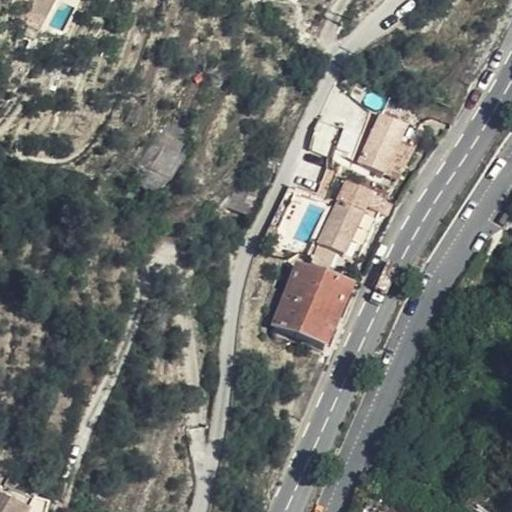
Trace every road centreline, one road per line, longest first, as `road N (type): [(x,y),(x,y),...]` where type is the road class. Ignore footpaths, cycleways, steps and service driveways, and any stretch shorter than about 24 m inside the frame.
road 1 (residential): [(195,511),(214,450),(244,262),(344,48),(397,0)]
road 2 (primary): [(285,511),(413,237),(511,74)]
